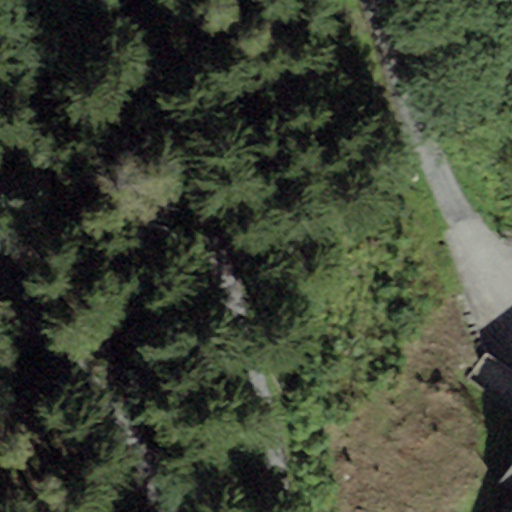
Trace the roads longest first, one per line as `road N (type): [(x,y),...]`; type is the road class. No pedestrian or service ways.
road 1 (track): [(133,0),(212,206),(277,511)]
road 2 (residential): [(511,306),(485,287),(362,0)]
road 3 (track): [(0,249),(138,511)]
